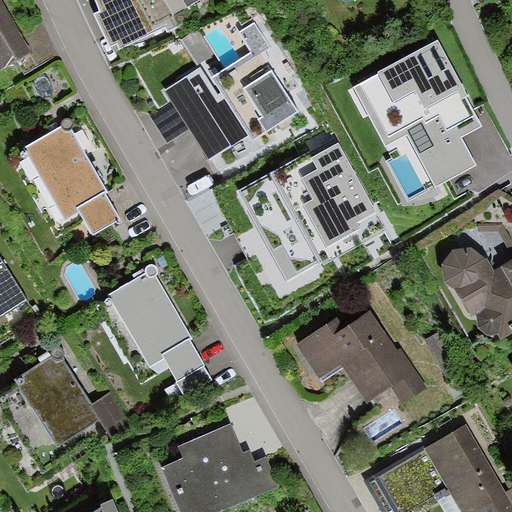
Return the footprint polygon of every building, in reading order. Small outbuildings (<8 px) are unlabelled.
[(0,12),(0,65),(23,53),(0,12)] [(250,135),(254,141),(287,120),(300,112),(262,52),(271,47),(255,22),(239,32),(251,52),(213,76),(223,92),(250,135)] [(353,91),(386,151),(408,139),(435,190),(477,167),(463,140),(487,127),(442,43),(353,91)] [(164,89),(209,160),(250,135),(223,92),(218,95),(201,66),(164,89)] [(63,125),(23,148),(64,219),(78,212),(92,236),(119,221),(63,125)] [(322,265),(336,257),(369,239),(386,230),(374,208),(335,138),(240,191),(288,278),(320,260),(322,265)] [(503,335),(511,330),(511,261),(490,274),(486,265),(469,252),(453,254),(445,269),(450,285),(468,319),(475,319),(476,329),(484,337),(503,335)] [(0,333),(35,311),(0,258),(0,333)] [(182,397),(209,382),(185,341),(187,340),(147,270),(105,293),(147,367),(160,359),(182,397)] [(394,357),(368,317),(343,334),(337,324),(299,349),(319,380),(343,365),(368,402),(389,388),(399,403),(422,388),(399,354),(394,357)] [(436,335),(424,341),(444,379),(456,372),(436,335)] [(90,408),(57,356),(0,392),(0,403),(1,405),(0,405),(0,449),(17,477),(100,425),(106,435),(123,425),(106,398),(90,408)] [(181,459),(162,467),(180,511),(219,511),(277,488),(264,457),(253,462),(248,451),(241,453),(230,427),(176,449),(181,459)] [(510,511),(463,428),(377,476),(397,511),(510,511)] [(112,511),(108,500),(88,511),(112,511)]
